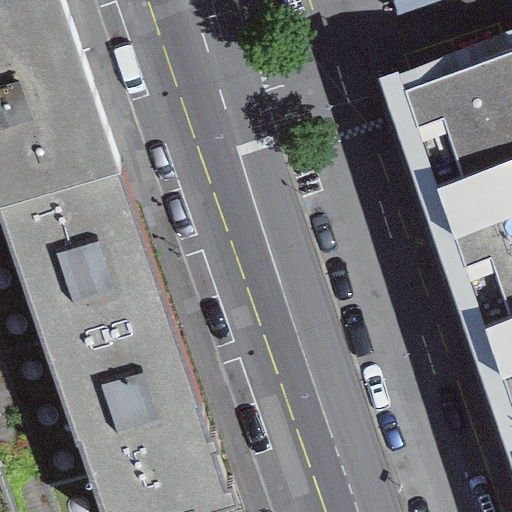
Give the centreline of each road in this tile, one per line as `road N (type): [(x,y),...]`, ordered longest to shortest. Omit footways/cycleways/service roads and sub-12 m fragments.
road 1 (secondary): [(189,0),(350,511)]
road 2 (residential): [(482,511),(336,74)]
